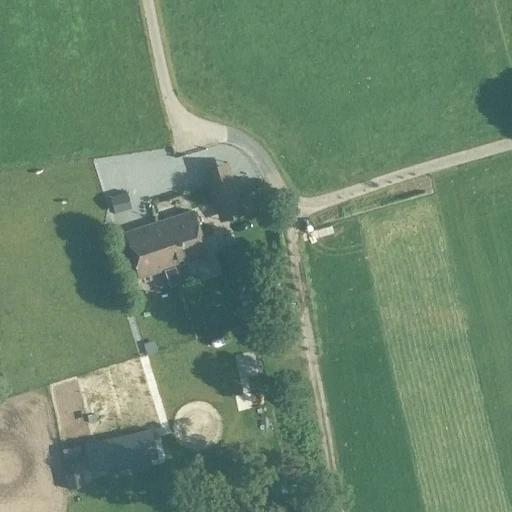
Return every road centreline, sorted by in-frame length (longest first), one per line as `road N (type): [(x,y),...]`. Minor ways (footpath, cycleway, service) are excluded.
road 1 (track): [(511,144),(288,213),(258,151),(173,107),(147,0)]
road 2 (track): [(342,511),(288,213)]
